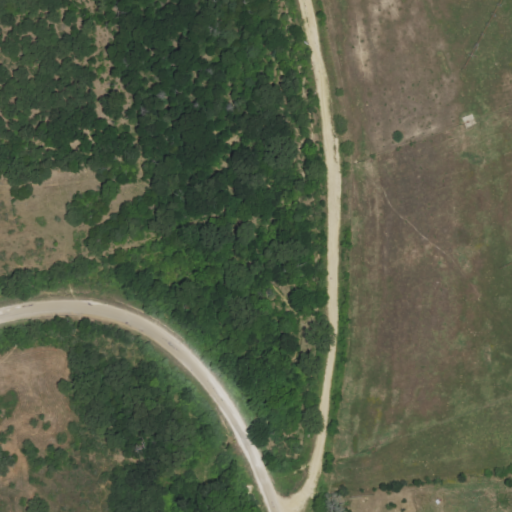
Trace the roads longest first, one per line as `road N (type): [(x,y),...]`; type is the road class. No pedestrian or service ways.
road 1 (residential): [(292,511),(315,470),(331,382),(333,181),(301,0)]
road 2 (residential): [(0,320),(79,305),(154,327),(209,385),(252,450),(278,511)]
